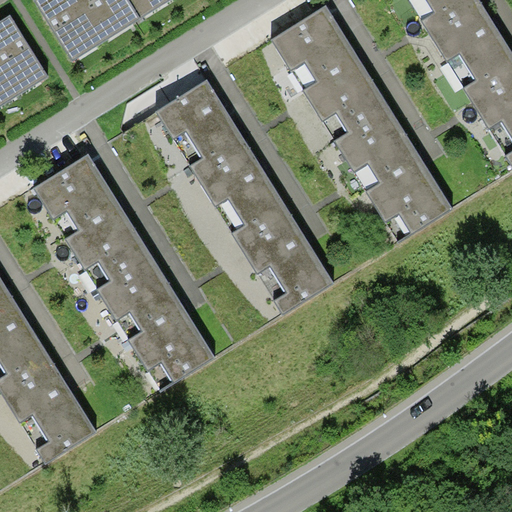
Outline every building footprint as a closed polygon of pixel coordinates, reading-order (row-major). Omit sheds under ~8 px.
[(39,0),(36,2),(73,61),(144,17),(133,0),(39,0)] [(133,0),(144,17),(171,0),(133,0)] [(511,156),(508,159),(511,165),(511,61),(472,0),(425,0),(435,15),(420,24),(444,61),(459,51),(478,80),(464,89),(489,128),(502,119),(511,134),(511,156)] [(411,228),(447,205),(325,10),(277,40),(292,65),(307,56),(322,80),(306,90),(324,119),(337,111),(350,131),(337,139),(355,167),(368,159),(384,183),(371,191),(387,217),(399,209),(411,228)] [(11,16),(0,23),(0,105),(48,75),(11,16)] [(277,299),(284,309),(332,278),(205,81),(159,111),(174,134),(187,126),(205,154),(190,164),(214,201),(229,191),(247,219),(234,228),(259,268),(272,259),(291,290),(277,299)] [(174,379),(212,356),(88,158),(38,189),(55,217),(69,208),(83,230),(67,239),(87,271),(100,263),(111,280),(99,288),(117,318),(131,310),(145,332),(132,341),(149,368),(162,360),(174,379)] [(39,449),(46,461),(95,429),(0,281),(0,356),(9,370),(0,375),(0,386),(21,419),(34,411),(53,440),(39,449)]
